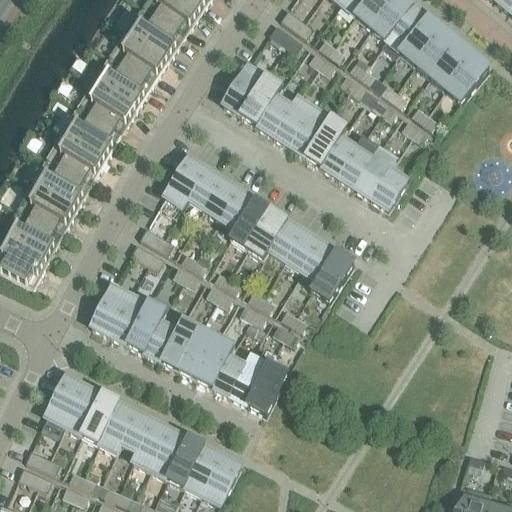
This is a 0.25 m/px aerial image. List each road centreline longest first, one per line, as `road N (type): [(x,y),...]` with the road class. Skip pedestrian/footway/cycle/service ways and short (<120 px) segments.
road 1 (residential): [(47,343),(183,111)]
road 2 (residential): [(183,111),(408,255)]
road 3 (residential): [(183,111),(257,0)]
